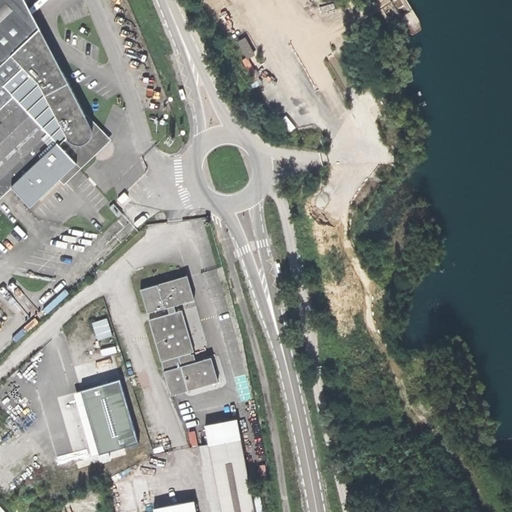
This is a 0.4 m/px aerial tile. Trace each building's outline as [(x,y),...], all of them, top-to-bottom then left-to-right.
[(65,184),(111,140),(84,112),(24,0),(0,0),(0,199),(12,188),(28,204),(36,196),(39,200),(60,180),(65,184)] [(247,35),(237,41),(247,59),(258,53),(247,35)] [(36,202),(39,200),(36,196),(28,204),(31,207),(36,202)] [(118,217),(122,214),(113,204),(109,208),(118,217)] [(164,308),(166,308),(174,306),(194,300),(187,276),(157,285),(164,308)] [(148,313),(164,308),(157,285),(141,290),(148,313)] [(174,306),(166,308),(168,315),(176,313),(174,306)] [(161,362),(191,353),(194,352),(182,311),(176,313),(168,315),(149,320),(161,362)] [(198,332),(202,331),(198,317),(194,318),(198,332)] [(107,318),(92,323),(98,341),(113,336),(107,318)] [(191,355),(191,353),(161,362),(164,372),(193,363),(193,361),(191,355)] [(193,363),(164,372),(171,396),(218,382),(211,358),(193,363)] [(121,379),(81,391),(100,454),(139,443),(121,379)] [(81,391),(74,393),(92,456),(100,454),(81,391)] [(207,434),(209,444),(241,438),(239,428),(207,434)] [(222,511),(254,511),(252,498),(241,438),(209,444),(222,511)] [(212,511),(222,511),(209,444),(200,446),(212,511)] [(262,511),(260,497),(252,498),(254,511),(262,511)] [(154,511),(195,511),(194,501),(154,509),(154,511)] [(8,511),(0,502),(0,511),(8,511)]
